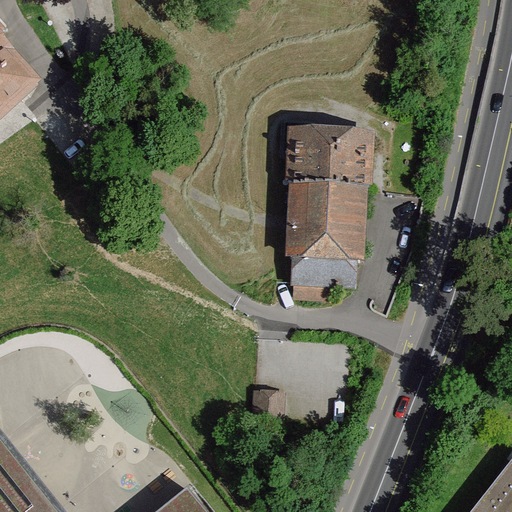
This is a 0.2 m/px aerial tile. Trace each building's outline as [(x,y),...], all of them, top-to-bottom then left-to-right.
[(0,113),(33,84),(0,49),(0,30),(1,30),(0,29),(0,113)] [(285,158),(298,159),(299,138),(314,139),(315,127),(286,126),(285,158)] [(298,159),(296,187),(366,191),(368,143),(314,139),(299,138),(298,159)] [(366,191),(296,187),(293,261),(296,261),(357,264),(362,264),(366,191)] [(357,264),(296,261),(295,286),(354,289),(357,264)] [(283,425),(284,398),(256,396),(255,424),(259,424),(258,433),(278,434),(279,425),(283,425)] [(0,511),(61,511),(0,436),(0,511)] [(511,511),(511,477),(484,511),(511,511)] [(178,511),(202,511),(193,501),(178,511)]
